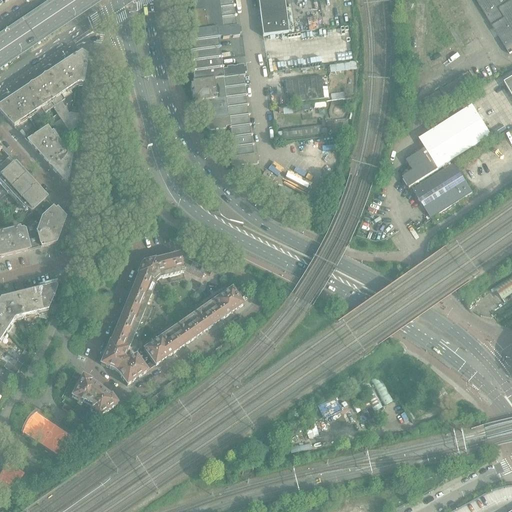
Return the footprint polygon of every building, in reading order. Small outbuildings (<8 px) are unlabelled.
[(235,16),(234,9),(233,9),(233,6),(232,0),(215,0),(193,3),(193,4),(194,11),(195,12),(192,13),(194,25),(192,25),(193,31),(195,31),(195,33),(236,27),(234,16),(235,16)] [(286,16),(283,0),(278,0),(258,3),(260,20),(286,16)] [(511,52),(511,0),(475,0),(492,26),(509,55),(511,52)] [(288,34),(286,16),(260,20),(262,37),(288,34)] [(219,51),(217,40),(217,38),(222,38),(222,40),(229,39),(229,38),(232,38),(239,37),(239,35),(238,29),(238,27),(236,27),(195,33),(187,34),(188,43),(188,42),(189,45),(188,45),(189,52),(190,52),(190,55),(191,62),(191,64),(220,60),(220,58),(219,51)] [(82,86),(87,56),(82,53),(60,68),(74,88),(78,85),(82,86)] [(244,75),(243,69),(243,66),(236,67),(236,68),(233,69),(232,68),(226,69),(226,71),(221,71),(220,60),(191,64),(191,65),(192,72),(193,75),(192,75),(193,82),(194,82),(194,83),(242,77),(244,77),(244,75)] [(74,88),(60,68),(47,76),(63,99),(72,94),(69,90),(74,88)] [(483,88),(499,78),(498,76),(496,73),(479,82),(482,88),(483,88)] [(64,108),(66,107),(64,101),(63,99),(47,76),(26,90),(41,110),(44,114),(52,109),(55,113),(56,115),(60,121),(68,133),(76,128),(78,115),(70,114),(69,115),(64,108)] [(245,97),(243,86),(244,85),(243,78),(242,78),(242,77),(194,83),(192,83),(192,86),(190,86),(191,92),(193,92),(193,96),(191,96),(192,102),(194,102),(194,103),(194,104),(202,103),(201,102),(204,102),(204,103),(206,102),(245,97)] [(324,99),(321,77),(285,81),(288,104),(324,99)] [(41,110),(26,90),(13,99),(28,118),(36,112),(40,117),(44,115),(44,114),(41,110)] [(248,115),(247,108),(246,108),(245,97),(206,102),(207,103),(206,103),(207,111),(208,110),(208,113),(207,113),(208,120),(209,120),(209,121),(207,122),(207,124),(205,124),(206,130),(208,130),(208,132),(215,131),(219,130),(219,131),(225,130),(225,128),(230,128),(229,119),(248,117),(247,115),(248,115)] [(28,118),(13,99),(0,107),(0,109),(0,113),(13,128),(14,127),(16,126),(19,131),(24,138),(27,135),(19,124),(28,118)] [(310,110),(311,109),(313,109),(312,105),(282,109),(282,108),(278,109),(279,113),(283,113),(283,114),(310,111),(310,110)] [(450,163),(491,138),(472,107),(419,140),(428,155),(425,157),(422,152),(406,162),(413,172),(402,179),(409,189),(438,171),(440,174),(413,191),(431,219),(472,194),(454,165),(452,167),(450,163)] [(252,145),(251,138),(250,138),(250,135),(251,135),(250,134),(250,128),(249,128),(248,117),(229,119),(230,128),(230,130),(230,131),(231,138),(232,140),(231,140),(232,148),(233,147),(233,150),(232,150),(233,157),(234,157),(234,158),(232,159),(232,160),(232,161),(230,161),(231,167),(233,167),(233,168),(233,169),(240,168),(240,167),(249,165),(249,167),(256,166),(256,165),(258,163),(257,158),(255,157),(255,156),(253,156),(251,145),(252,145)] [(37,154),(57,141),(52,133),(51,134),(47,129),(44,125),(38,129),(41,133),(40,133),(27,143),(37,154)] [(321,137),(320,128),(282,132),(283,141),(321,137)] [(27,143),(40,133),(37,129),(28,135),(27,135),(24,138),(23,138),(27,143)] [(57,138),(64,133),(61,129),(54,133),(57,138)] [(66,153),(63,150),(57,141),(37,154),(48,165),(66,153)] [(67,180),(71,156),(66,155),(66,153),(48,165),(62,181),(67,180)] [(0,179),(15,166),(9,158),(0,166),(0,179)] [(0,184),(7,193),(25,177),(15,166),(0,179),(0,184)] [(18,204),(36,188),(25,177),(7,193),(18,204)] [(35,210),(47,200),(36,188),(18,204),(26,213),(27,211),(28,212),(25,215),(23,212),(20,214),(22,219),(25,220),(31,213),(32,213),(35,210)] [(42,218),(54,208),(47,200),(35,210),(42,218)] [(56,242),(64,222),(63,218),(54,208),(42,218),(41,219),(37,231),(40,248),(54,245),(56,242)] [(40,248),(37,231),(35,226),(22,229),(22,230),(27,251),(40,248)] [(27,251),(22,230),(20,231),(20,229),(17,229),(18,230),(8,232),(14,255),(27,251)] [(0,258),(14,255),(8,232),(0,234),(0,258)] [(182,270),(180,263),(179,256),(179,255),(166,259),(169,269),(167,270),(169,278),(183,275),(182,270)] [(167,270),(169,269),(166,259),(155,262),(160,280),(169,278),(167,270)] [(160,280),(155,262),(154,261),(144,263),(141,265),(137,276),(138,276),(156,283),(160,280)] [(209,277),(212,272),(203,267),(200,272),(204,274),(209,277)] [(511,274),(493,288),(502,300),(511,293),(511,274)] [(152,293),(156,283),(138,276),(133,287),(144,292),(145,290),(152,293)] [(241,304),(250,298),(244,289),(235,294),(234,292),(242,286),(239,282),(237,284),(231,288),(231,289),(222,296),(234,312),(243,306),(241,304)] [(48,311),(57,288),(55,286),(17,295),(23,317),(48,311)] [(147,306),(152,293),(145,290),(144,292),(133,287),(129,298),(147,306)] [(1,341),(13,322),(14,319),(23,317),(17,295),(0,300),(0,299),(0,347),(2,349),(5,344),(1,341)] [(234,312),(222,296),(213,302),(225,318),(234,312)] [(142,319),(147,306),(129,298),(124,310),(135,314),(134,316),(142,319)] [(225,318),(213,302),(205,308),(217,324),(225,318)] [(217,324),(205,308),(196,314),(208,330),(217,324)] [(142,319),(134,316),(135,314),(124,310),(120,321),(138,328),(142,319)] [(208,330),(196,314),(187,320),(199,336),(208,330)] [(199,336),(187,320),(178,326),(190,342),(199,336)] [(134,338),(138,328),(120,321),(115,332),(126,337),(127,335),(134,338)] [(190,342),(178,326),(170,332),(182,348),(190,342)] [(129,349),(134,338),(127,335),(126,337),(115,332),(110,343),(128,350),(129,348),(129,349)] [(182,348),(170,332),(161,338),(169,348),(173,354),(182,348)] [(173,354),(169,348),(161,338),(152,344),(155,348),(164,360),(173,354)] [(125,359),(128,351),(128,350),(110,343),(100,366),(109,369),(114,358),(117,360),(116,362),(127,366),(129,360),(125,359)] [(164,360),(155,348),(152,344),(142,351),(151,363),(144,367),(147,372),(154,367),(155,367),(164,360)] [(218,355),(227,349),(223,344),(215,350),(215,351),(218,355)] [(201,368),(218,356),(218,355),(215,351),(198,364),(199,365),(201,368)] [(147,372),(144,367),(136,356),(129,360),(132,364),(129,366),(132,369),(130,371),(132,372),(137,380),(147,372)] [(132,369),(129,366),(132,364),(129,360),(127,366),(116,362),(117,360),(114,358),(109,369),(113,371),(118,375),(122,380),(132,372),(130,371),(132,369)] [(15,376),(22,365),(17,363),(14,368),(7,363),(4,368),(6,370),(15,376)] [(184,381),(201,369),(201,368),(199,365),(181,377),(183,380),(184,381)] [(15,376),(6,370),(0,380),(0,383),(8,388),(15,376)] [(137,380),(132,372),(122,380),(126,387),(137,380)] [(393,402),(378,374),(369,379),(378,398),(377,398),(379,401),(380,400),(383,407),(393,402)] [(166,392),(183,380),(181,377),(180,376),(163,388),(164,390),(166,392)] [(82,399),(91,384),(92,383),(88,379),(82,377),(70,398),(77,401),(79,398),(82,399)] [(367,380),(358,385),(367,402),(364,397),(355,402),(366,421),(375,416),(373,413),(382,408),(367,380)] [(94,400),(100,390),(91,384),(82,399),(79,398),(77,401),(76,404),(81,407),(81,406),(86,408),(91,398),(94,400)] [(95,408),(110,397),(100,390),(94,400),(91,398),(86,408),(90,410),(89,411),(92,415),(93,414),(97,411),(95,408)] [(151,408),(168,395),(166,392),(164,390),(147,402),(151,408)] [(97,420),(118,406),(111,396),(110,397),(95,408),(97,411),(93,414),(97,420)] [(341,411),(335,398),(317,407),(324,420),(341,411)]
